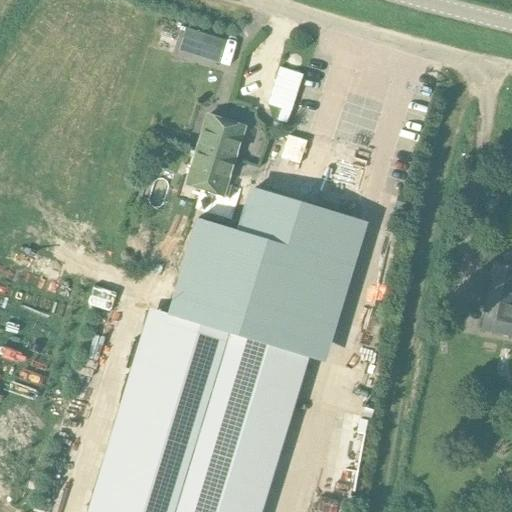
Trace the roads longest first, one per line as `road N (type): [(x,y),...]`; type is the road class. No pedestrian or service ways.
road 1 (unknown): [(364,206),(280,508)]
road 2 (unclassified): [(511,69),(270,0)]
